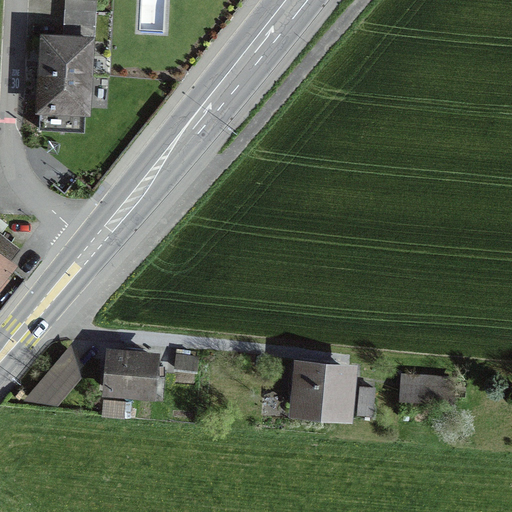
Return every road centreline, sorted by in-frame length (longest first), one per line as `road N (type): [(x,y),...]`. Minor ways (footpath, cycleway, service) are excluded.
road 1 (primary): [(293,0),(92,250)]
road 2 (residential): [(92,250),(11,169),(13,0)]
road 3 (primary): [(92,250),(0,359)]
